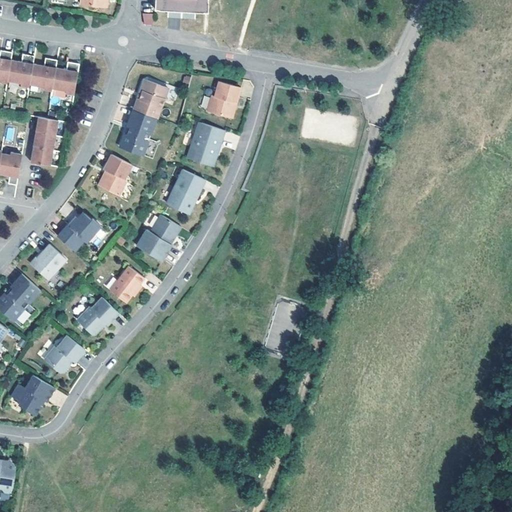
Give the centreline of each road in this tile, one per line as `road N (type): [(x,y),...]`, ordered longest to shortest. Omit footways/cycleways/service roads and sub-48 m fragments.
road 1 (residential): [(0,429),(39,433),(55,425),(89,372),(173,277),(231,172),(264,64)]
road 2 (track): [(390,85),(322,327),(255,511)]
road 3 (residential): [(123,40),(99,125),(45,209)]
road 4 (residential): [(123,40),(264,64)]
road 5 (residential): [(264,64),(390,85)]
road 6 (residential): [(0,25),(123,40)]
